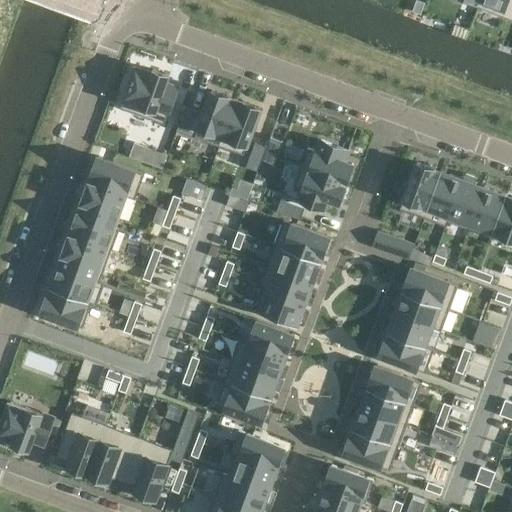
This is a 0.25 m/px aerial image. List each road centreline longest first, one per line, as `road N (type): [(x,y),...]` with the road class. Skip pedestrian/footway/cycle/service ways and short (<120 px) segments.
road 1 (tertiary): [(121,16),(0,356)]
road 2 (tertiary): [(149,24),(394,115)]
road 3 (residential): [(351,245),(394,115)]
road 4 (tertiary): [(394,115),(511,157)]
